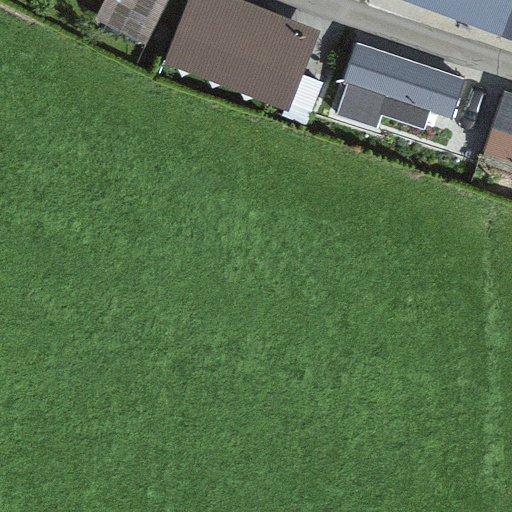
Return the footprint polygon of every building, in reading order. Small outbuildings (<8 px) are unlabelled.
[(105,0),(97,17),(144,42),(165,0),(105,0)] [(296,110),(321,26),(236,0),(184,0),(163,69),(296,110)] [(511,37),(511,0),(383,0),(382,4),(511,37)] [(388,126),(389,116),(457,127),(467,59),(354,42),(342,119),(388,126)] [(511,101),(498,99),(489,159),(511,162),(511,101)]
